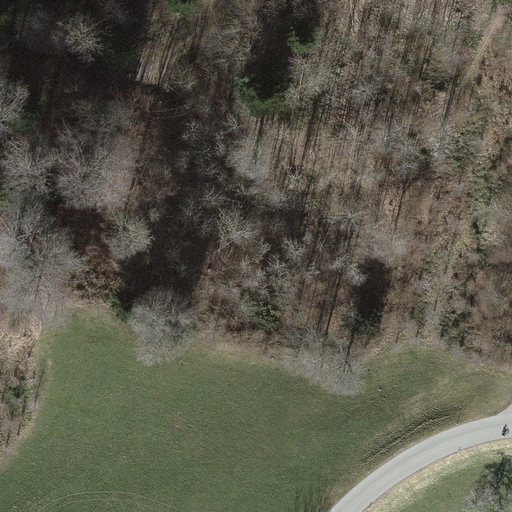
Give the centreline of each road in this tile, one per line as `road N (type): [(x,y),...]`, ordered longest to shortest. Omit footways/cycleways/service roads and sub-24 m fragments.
road 1 (track): [(0,26),(144,70),(176,59),(236,0)]
road 2 (tertiary): [(511,429),(480,433),(411,464),(360,492),(344,511)]
